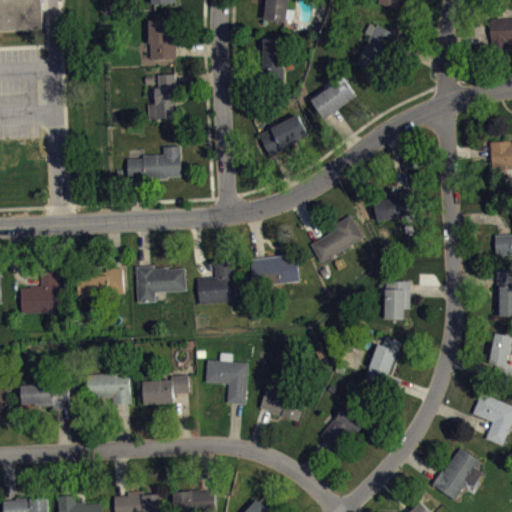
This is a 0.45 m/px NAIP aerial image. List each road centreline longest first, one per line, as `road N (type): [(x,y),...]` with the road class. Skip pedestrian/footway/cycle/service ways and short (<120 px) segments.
road 1 (residential): [(340,511),(419,425),(449,350),(456,277),(444,47),(451,0)]
road 2 (tertiary): [(0,224),(254,208),(293,195),(415,114),(511,86)]
road 3 (residential): [(0,453),(233,445),(293,469),(339,511)]
road 4 (residential): [(228,212),(219,0)]
